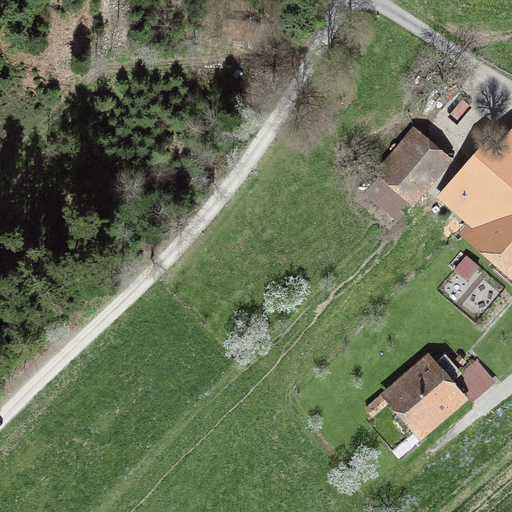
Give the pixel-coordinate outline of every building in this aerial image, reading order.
[(511,133),(502,144),(494,138),(438,206),(471,235),(461,248),(511,291),(511,133)] [(446,166),(409,134),(370,178),(407,210),(446,166)] [(439,194),(465,167),(458,160),(432,187),(439,194)] [(465,396),(430,357),(380,402),(414,441),(465,396)] [(455,377),(476,400),(497,380),(477,358),(455,377)]
